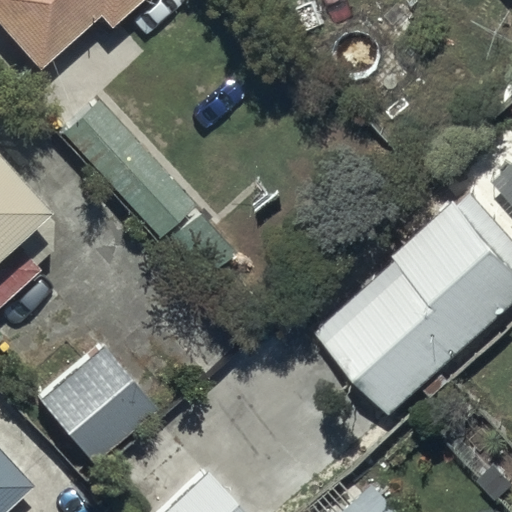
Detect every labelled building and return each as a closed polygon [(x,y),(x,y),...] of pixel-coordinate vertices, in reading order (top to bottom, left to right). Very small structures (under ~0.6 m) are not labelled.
[(139,0),(0,0),(0,24),(39,68),(99,14),(110,26),(139,0)] [(195,205),(97,102),(63,134),(160,237),(195,205)] [(0,309),(39,272),(13,246),(49,212),(0,160),(0,309)] [(462,204),(459,200),(317,329),(394,413),(422,388),(432,400),(454,380),(443,369),(511,305),(511,232),(475,192),(462,204)] [(235,253),(196,214),(168,242),(202,276),(198,280),(221,303),(241,283),(223,265),(235,253)] [(156,411),(101,346),(38,399),(93,465),(156,411)] [(2,511),(31,486),(0,452),(0,511),(2,511)] [(241,511),(204,472),(160,511),(241,511)] [(408,511),(379,481),(346,511),(408,511)]
